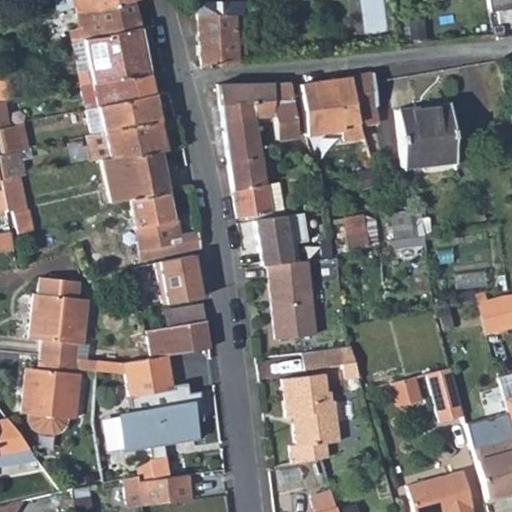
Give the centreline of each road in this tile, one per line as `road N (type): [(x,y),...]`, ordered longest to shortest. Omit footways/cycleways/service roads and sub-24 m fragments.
road 1 (residential): [(183,76),(222,259),(251,511)]
road 2 (residential): [(511,42),(183,76)]
